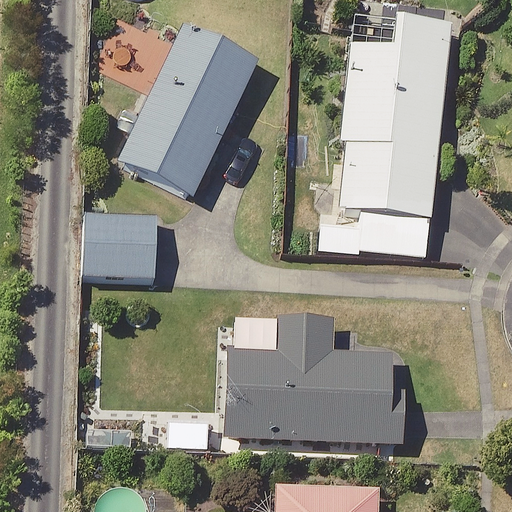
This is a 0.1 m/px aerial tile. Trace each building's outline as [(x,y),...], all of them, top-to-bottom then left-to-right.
[(394,65),(351,61),(343,152),(337,226),(434,234),(450,41),(396,36),(394,65)] [(262,88),(185,49),(119,177),(195,217),(262,88)] [(155,228),(87,226),(85,289),(153,291),(155,228)] [(399,372),(331,370),(332,361),(332,336),(232,333),(228,452),(397,458),(399,372)] [(276,511),(377,511),(378,504),(277,500),(276,511)]
